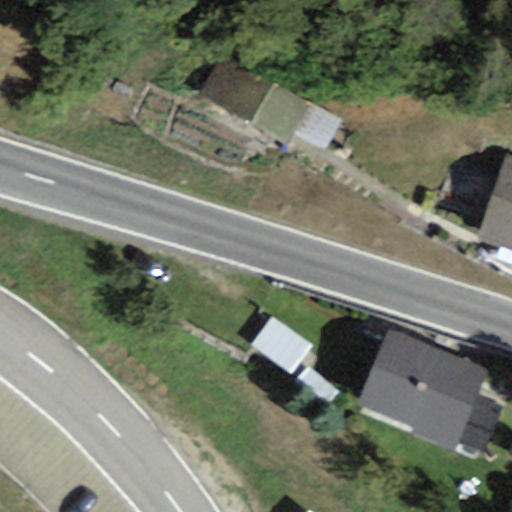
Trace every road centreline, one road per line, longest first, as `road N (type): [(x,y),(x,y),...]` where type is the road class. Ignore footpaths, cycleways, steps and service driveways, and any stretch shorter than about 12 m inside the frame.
road 1 (tertiary): [(0,167),(511,327)]
road 2 (tertiary): [(178,511),(105,423),(0,334)]
